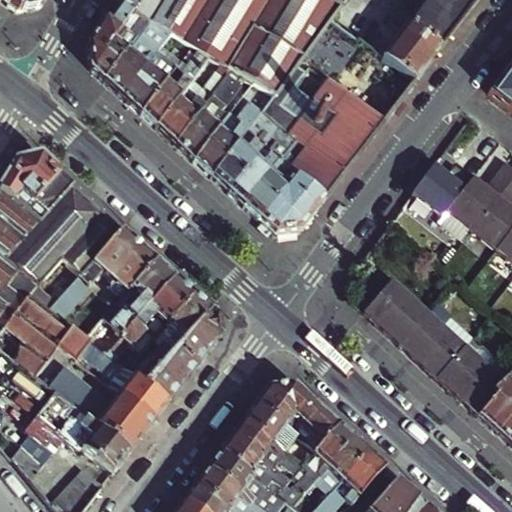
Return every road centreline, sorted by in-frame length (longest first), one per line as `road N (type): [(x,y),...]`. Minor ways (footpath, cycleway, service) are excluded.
road 1 (secondary): [(22,91),(275,318)]
road 2 (residential): [(275,318),(450,87)]
road 3 (secondary): [(275,318),(491,511)]
road 4 (residential): [(124,511),(275,318)]
